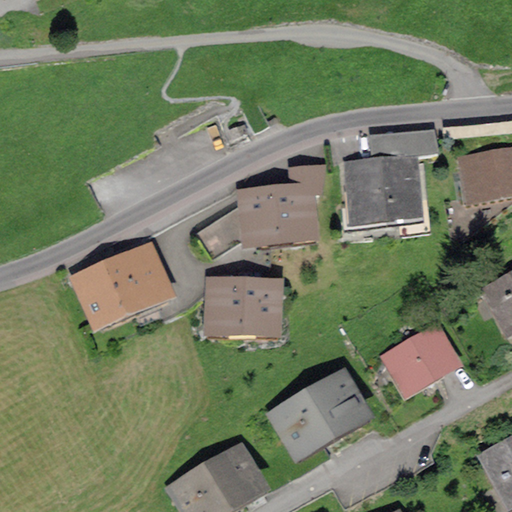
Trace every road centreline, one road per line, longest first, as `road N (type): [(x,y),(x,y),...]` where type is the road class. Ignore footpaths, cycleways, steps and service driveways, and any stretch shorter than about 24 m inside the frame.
road 1 (residential): [(479,110),(333,123),(0,276)]
road 2 (unclassified): [(258,0),(0,17)]
road 3 (unclassified): [(479,110),(474,64),(442,19),(364,0)]
